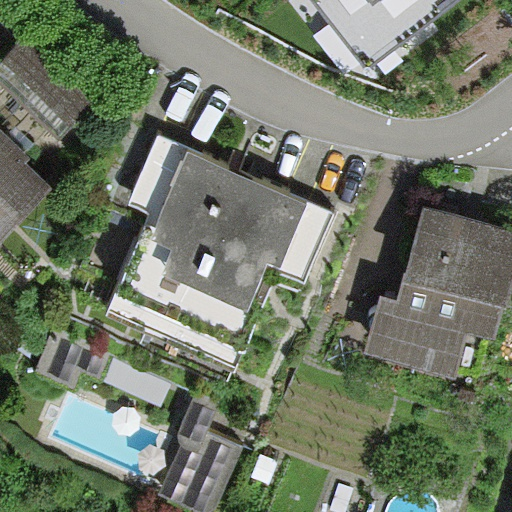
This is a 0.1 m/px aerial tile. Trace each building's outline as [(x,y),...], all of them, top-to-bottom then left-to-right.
[(371,0),(395,29),(432,0),(371,0)] [(96,91),(31,28),(3,56),(68,120),(96,91)] [(0,235),(55,180),(0,125),(0,235)] [(307,267),(335,204),(159,126),(130,192),(155,203),(112,300),(152,318),(146,334),(227,369),(277,254),(307,267)] [(494,324),(511,264),(511,219),(428,194),(400,288),(385,283),(370,331),(458,357),(470,317),(494,324)] [(221,397),(193,387),(179,426),(183,439),(163,490),(209,509),(221,499),(243,442),(208,429),(221,397)]
